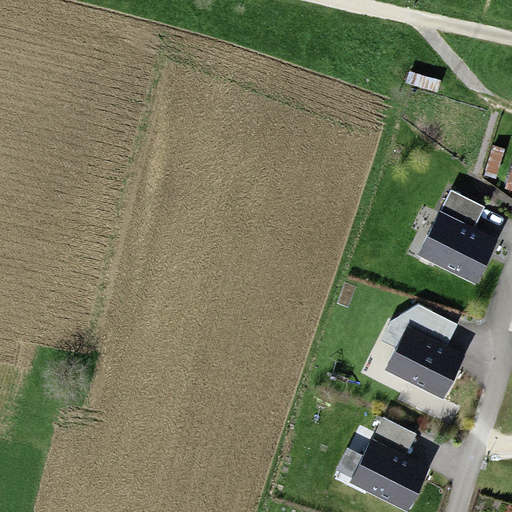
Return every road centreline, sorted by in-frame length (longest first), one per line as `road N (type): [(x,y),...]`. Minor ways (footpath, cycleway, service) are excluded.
road 1 (residential): [(456,511),(501,369),(500,320),(511,285)]
road 2 (track): [(308,0),(511,43)]
road 3 (track): [(424,24),(484,100),(511,110)]
